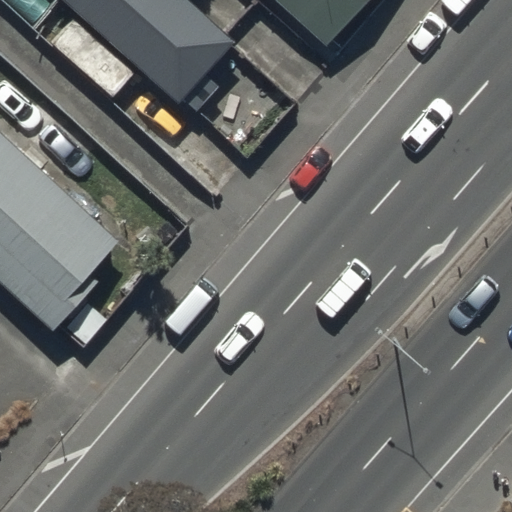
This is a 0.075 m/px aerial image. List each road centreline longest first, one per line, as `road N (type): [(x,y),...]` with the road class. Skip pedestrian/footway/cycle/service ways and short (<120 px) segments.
road 1 (primary): [(114,511),(511,55)]
road 2 (primary): [(511,300),(326,511)]
